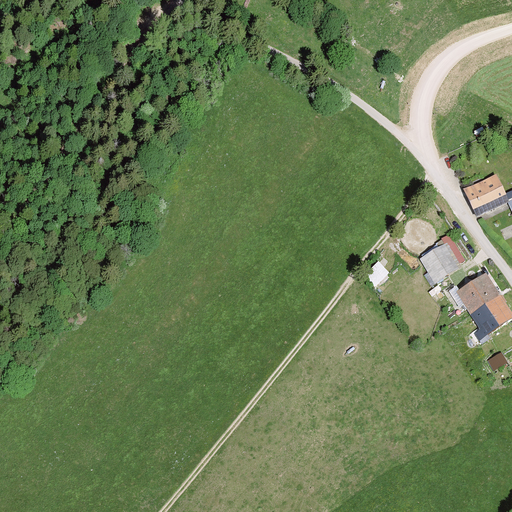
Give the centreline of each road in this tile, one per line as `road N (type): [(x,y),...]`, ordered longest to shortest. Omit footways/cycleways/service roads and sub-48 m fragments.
road 1 (track): [(177,0),(113,80),(0,251)]
road 2 (unclassified): [(181,0),(351,95),(433,170)]
road 3 (unclassified): [(433,170),(420,116),(428,85),(469,45),(511,29)]
road 4 (unclassified): [(433,170),(511,278)]
